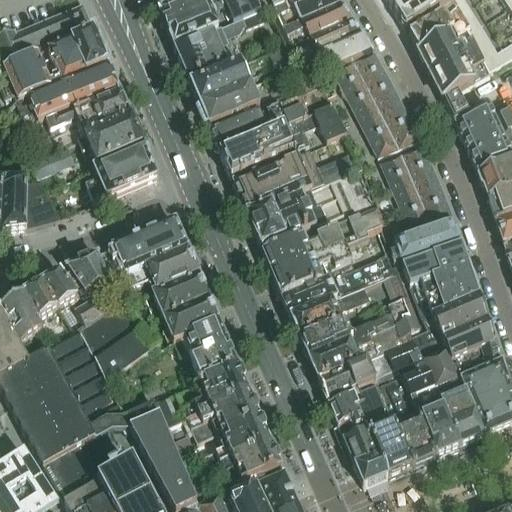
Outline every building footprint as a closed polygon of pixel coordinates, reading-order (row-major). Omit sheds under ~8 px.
[(150,0),(158,19),(203,0),(150,0)] [(203,0),(158,19),(173,54),(197,45),(197,44),(219,34),(215,25),(220,23),(212,5),(207,7),(203,0)] [(222,0),(235,29),(246,25),(262,18),(253,0),(222,0)] [(267,0),(273,12),(300,0),(267,0)] [(340,6),(336,0),(300,0),(273,12),(277,19),(290,13),(298,23),(282,30),(283,31),(340,6)] [(511,0),(383,0),(393,16),(405,35),(439,14),(442,20),(455,12),(469,34),(467,38),(487,79),(511,63),(511,0)] [(340,6),(283,31),(287,39),(303,31),(309,41),(351,22),(340,6)] [(82,12),(81,12),(30,34),(40,59),(44,58),(92,37),(90,31),(82,12)] [(442,20),(408,41),(418,58),(452,38),(456,44),(467,38),(466,37),(469,34),(456,15),(455,12),(442,20)] [(304,67),(322,59),(362,40),(351,22),(309,41),(310,43),(296,49),(304,67)] [(214,38),(197,45),(173,54),(189,89),(234,68),(226,46),(241,40),(242,34),(249,31),(246,25),(235,29),(221,35),(214,38)] [(14,37),(13,38),(0,43),(0,65),(4,75),(7,74),(38,60),(40,59),(30,34),(15,40),(14,37)] [(8,75),(0,77),(0,98),(5,109),(15,105),(17,110),(107,70),(93,38),(92,38),(92,37),(44,58),(53,83),(47,85),(38,60),(7,74),(8,75)] [(489,82),(487,79),(467,38),(456,44),(452,38),(418,58),(444,108),(489,82)] [(373,59),(362,40),(322,59),(332,78),(352,68),(373,59)] [(373,59),(352,68),(362,86),(383,77),(373,59)] [(341,95),(362,86),(352,68),(332,78),(341,95)] [(25,135),(55,122),(117,94),(107,70),(17,110),(14,111),(25,135)] [(191,89),(190,90),(200,115),(250,93),(240,70),(192,91),(191,89)] [(383,77),(362,86),(371,104),(393,95),(392,93),(383,77)] [(210,138),(220,161),(330,113),(311,79),(301,85),(307,97),(260,116),(260,115),(210,138)] [(444,108),(454,129),(504,102),(492,80),(489,82),(444,108)] [(371,104),(362,86),(341,95),(350,114),(371,104)] [(250,93),(200,115),(210,138),(260,115),(250,93)] [(117,94),(55,122),(55,123),(45,127),(50,139),(77,128),(83,143),(130,123),(123,108),(119,100),(118,100),(116,97),(118,96),(117,94)] [(401,113),(393,95),(371,104),(380,122),(401,113)] [(465,153),(511,130),(511,114),(494,122),(490,111),(504,103),(504,102),(454,129),(465,153)] [(359,131),(380,122),(371,104),(350,114),(359,131)] [(346,142),(330,113),(220,161),(231,187),(268,171),(269,174),(281,169),(296,163),(294,157),(309,151),(303,138),(317,133),(324,151),(346,142)] [(401,113),(380,122),(389,139),(410,130),(401,113)] [(368,148),(389,139),(380,122),(359,131),(368,148)] [(130,124),(130,123),(83,143),(95,173),(142,152),(130,125),(130,124)] [(418,147),(410,130),(389,139),(397,156),(418,147)] [(511,168),(511,130),(465,153),(478,181),(511,168)] [(376,165),(397,156),(389,139),(368,148),(376,165)] [(142,152),(95,173),(91,176),(97,189),(86,193),(94,211),(152,187),(156,185),(148,167),(149,167),(144,155),(143,155),(142,152)] [(37,187),(73,171),(65,153),(29,168),(37,187)] [(421,153),(400,162),(408,179),(429,170),(421,153)] [(338,164),(344,181),(356,176),(349,159),(338,164)] [(233,190),(246,223),(310,196),(307,190),(319,185),(321,191),(344,181),(338,164),(309,176),(303,160),(296,163),(281,169),(283,175),(269,180),(267,175),(233,190)] [(400,162),(379,171),(387,189),(408,179),(400,162)] [(487,207),(511,198),(511,168),(478,181),(487,207)] [(429,170),(408,179),(416,197),(437,189),(436,185),(429,170)] [(394,206),(416,197),(408,179),(387,189),(394,206)] [(46,198),(26,206),(27,189),(27,183),(3,184),(1,239),(25,236),(35,234),(40,233),(59,226),(50,206),(46,198)] [(26,206),(46,198),(41,187),(27,189),(26,206)] [(437,189),(416,197),(423,215),(444,207),(437,189)] [(246,223),(261,259),(265,257),(265,255),(316,233),(317,237),(328,232),(320,211),(317,213),(310,196),(246,223)] [(394,206),(401,224),(423,215),(416,197),(394,206)] [(511,198),(487,207),(495,229),(511,223),(511,198)] [(444,207),(423,215),(431,234),(452,227),(444,207)] [(304,242),(263,260),(271,281),(344,252),(381,236),(386,234),(377,211),(347,223),(355,240),(341,246),(336,235),(316,243),(319,250),(309,254),(304,242)] [(409,242),(431,234),(423,215),(401,224),(409,242)] [(511,223),(495,229),(503,252),(511,249),(511,223)] [(456,248),(459,247),(452,227),(431,234),(409,242),(392,248),(399,269),(456,248)] [(172,230),(154,238),(166,266),(187,257),(177,234),(172,230)] [(390,245),(386,234),(381,236),(385,247),(390,245)] [(136,245),(148,274),(166,266),(154,238),(136,245)] [(112,256),(97,262),(109,290),(126,283),(148,274),(136,245),(112,256)] [(388,259),(383,247),(380,248),(386,262),(353,275),(281,306),(290,325),(363,294),(384,285),(398,280),(395,272),(391,273),(389,270),(392,270),(388,259)] [(271,281),(281,306),(353,275),(344,252),(271,281)] [(401,275),(408,292),(468,272),(461,253),(432,263),(433,264),(401,275)] [(187,257),(166,266),(148,274),(126,283),(131,296),(146,290),(151,302),(198,283),(187,257)] [(109,290),(97,262),(66,276),(84,302),(109,290)] [(408,292),(422,328),(433,324),(479,304),(468,272),(408,292)] [(63,282),(56,280),(41,289),(57,315),(77,303),(63,282)] [(415,322),(398,280),(384,285),(394,309),(388,312),(391,319),(367,328),(368,332),(352,338),(348,326),(341,329),(299,347),(308,367),(415,322)] [(208,305),(198,283),(151,302),(162,326),(208,305)] [(57,315),(41,289),(23,300),(38,326),(57,315)] [(290,325),(299,347),(341,329),(337,320),(369,307),(363,294),(290,325)] [(36,328),(38,326),(23,300),(21,302),(0,314),(0,315),(1,317),(19,352),(35,343),(40,352),(47,347),(42,338),(36,328)] [(73,315),(85,332),(107,318),(95,300),(73,315)] [(479,304),(433,324),(441,344),(486,326),(479,305),(479,304)] [(185,345),(218,329),(208,305),(162,326),(172,350),(185,345)] [(160,352),(118,310),(107,318),(85,332),(73,340),(106,391),(160,352)] [(43,475),(95,445),(46,358),(28,368),(19,352),(1,317),(0,318),(0,317),(0,397),(33,458),(43,475)] [(317,388),(385,360),(408,350),(405,343),(410,340),(409,338),(420,334),(415,322),(308,367),(317,388)] [(483,445),(467,406),(459,387),(459,386),(455,378),(450,366),(441,344),(433,324),(422,328),(426,337),(412,344),(458,455),(483,445)] [(441,344),(450,366),(494,348),(486,326),(441,344)] [(237,374),(218,329),(185,345),(192,362),(189,363),(191,368),(181,372),(190,392),(199,388),(199,390),(237,374)] [(106,391),(73,340),(46,358),(95,445),(98,443),(111,436),(128,436),(124,423),(106,391)] [(403,383),(400,384),(434,465),(458,455),(412,344),(410,340),(405,343),(408,350),(385,360),(394,381),(398,379),(399,381),(402,380),(403,383)] [(450,366),(455,378),(459,386),(501,371),(494,350),(494,348),(450,366)] [(317,388),(328,414),(352,404),(351,401),(399,381),(398,379),(394,381),(385,360),(317,388)] [(511,401),(502,372),(459,387),(467,406),(483,445),(485,444),(486,443),(511,431),(511,401)] [(166,433),(248,399),(237,374),(199,390),(206,405),(177,417),(173,407),(171,402),(156,409),(166,433)] [(411,475),(434,465),(400,384),(377,394),(387,417),(392,431),(411,475)] [(387,486),(411,475),(392,431),(387,417),(377,394),(355,403),(363,427),(386,417),(392,431),(369,441),(368,436),(366,436),(376,460),(387,486)] [(259,424),(248,399),(166,433),(177,459),(192,453),(186,439),(189,438),(195,451),(213,444),(259,424)] [(363,434),(352,404),(328,414),(337,436),(351,430),(355,437),(363,434)] [(124,423),(128,436),(170,511),(192,511),(196,511),(153,409),(124,423)] [(204,476),(269,448),(259,424),(213,444),(219,457),(200,464),(204,476)] [(342,447),(352,470),(362,494),(363,495),(365,495),(387,486),(376,460),(366,436),(342,447)] [(104,455),(98,443),(95,445),(43,475),(63,511),(95,493),(105,511),(152,511),(132,471),(117,479),(110,465),(108,465),(103,455),(104,455)] [(193,495),(235,477),(241,491),(251,487),(281,474),(269,448),(204,476),(188,482),(193,495)] [(198,465),(192,453),(177,459),(182,471),(198,465)] [(51,511),(48,507),(40,511),(18,511),(11,500),(35,485),(20,460),(0,472),(0,511),(51,511)] [(281,474),(251,487),(263,511),(277,511),(294,505),(281,474)] [(263,511),(251,487),(241,491),(220,500),(225,511),(263,511)] [(105,511),(95,493),(63,511),(62,511),(105,511)] [(225,511),(220,500),(199,509),(196,511),(225,511)]
